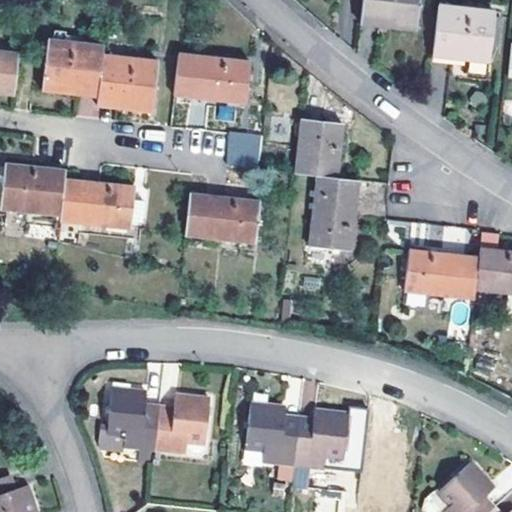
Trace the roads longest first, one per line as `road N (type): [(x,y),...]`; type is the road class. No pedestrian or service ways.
road 1 (residential): [(12,351),(180,345),(287,355),(438,400),(511,441)]
road 2 (residential): [(511,190),(388,111),(262,0)]
road 3 (residential): [(0,118),(194,147)]
road 4 (residential): [(12,351),(79,477),(85,511)]
